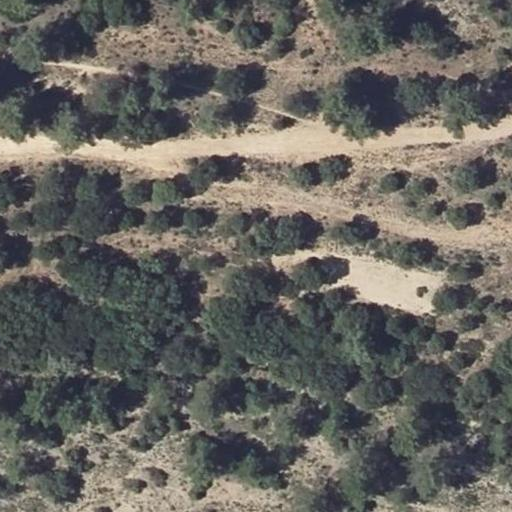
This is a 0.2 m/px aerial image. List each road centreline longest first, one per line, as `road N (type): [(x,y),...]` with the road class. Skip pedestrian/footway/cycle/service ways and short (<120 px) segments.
road 1 (track): [(511,225),(482,235),(191,185),(123,153),(0,146)]
road 2 (track): [(123,153),(511,130)]
